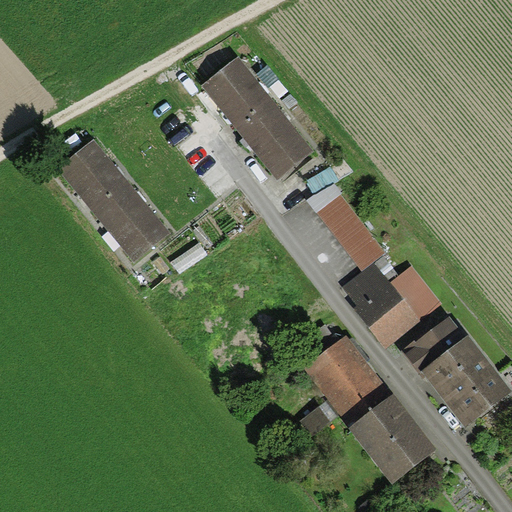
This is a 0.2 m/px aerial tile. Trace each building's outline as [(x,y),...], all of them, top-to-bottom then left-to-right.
[(312,151),(236,57),(201,85),(277,179),(312,151)] [(170,233),(94,139),(58,168),(109,231),(120,246),(134,262),(170,233)] [(306,181),(315,196),(334,184),(339,181),(331,166),(306,181)] [(317,212),(341,194),(334,184),(315,196),(307,200),(317,212)] [(317,212),(362,271),(374,262),(386,253),(341,194),(317,212)] [(113,251),(120,246),(109,231),(102,237),(113,251)] [(390,283),(374,262),(362,271),(342,287),(357,306),(353,309),(386,349),(442,304),(412,266),(390,283)] [(465,337),(449,316),(416,341),(415,340),(401,350),(423,379),(426,376),(465,428),(511,392),(511,391),(469,335),(465,337)] [(392,396),(346,335),(303,368),(327,400),(338,415),(349,428),(392,396)] [(437,449),(394,394),(392,396),(349,428),(392,484),(437,449)] [(338,415),(327,400),(319,406),(330,421),(338,415)] [(330,421),(319,406),(300,421),(313,438),(332,423),(330,421)]
